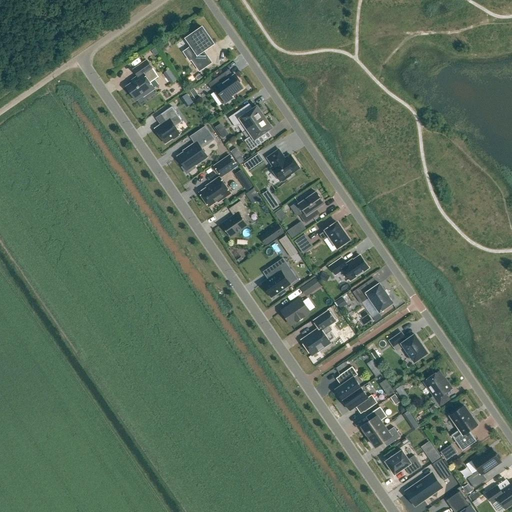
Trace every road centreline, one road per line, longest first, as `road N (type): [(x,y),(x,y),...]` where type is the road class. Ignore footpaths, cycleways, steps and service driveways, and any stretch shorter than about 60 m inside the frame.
road 1 (residential): [(81,56),(394,511)]
road 2 (residential): [(208,0),(511,439)]
